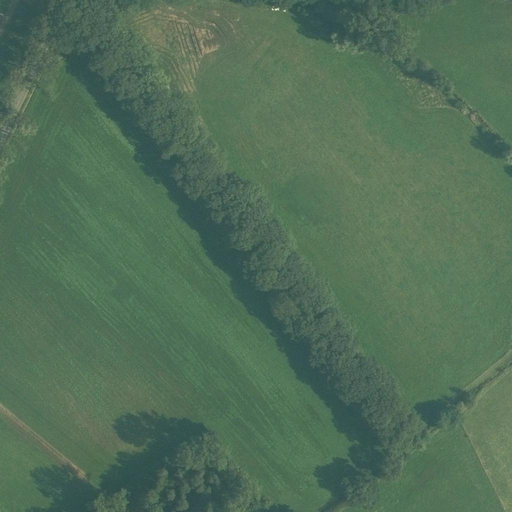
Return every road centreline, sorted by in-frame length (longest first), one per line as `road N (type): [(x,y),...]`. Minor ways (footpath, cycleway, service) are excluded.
road 1 (track): [(402,438),(92,0)]
road 2 (unclassified): [(0,138),(66,0)]
